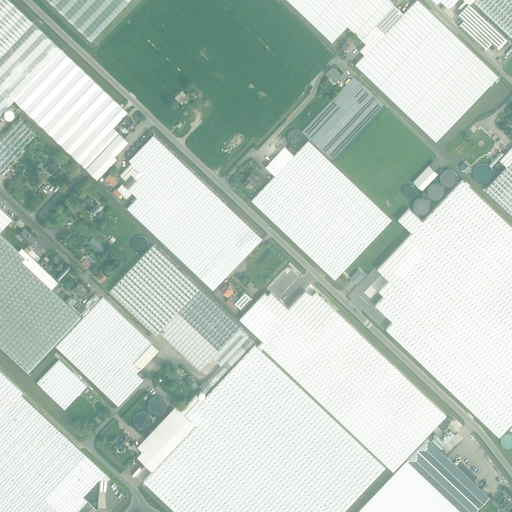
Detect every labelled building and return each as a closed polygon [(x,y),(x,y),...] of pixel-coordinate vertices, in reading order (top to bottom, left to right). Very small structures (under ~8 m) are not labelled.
[(0,0),(0,113),(13,100),(42,127),(42,128),(79,163),(85,169),(119,134),(113,128),(128,112),(120,105),(8,0),(0,0)] [(47,0),(92,41),(130,0),(47,0)] [(287,0),(302,14),(332,42),(347,27),(352,31),(382,0),(287,0)] [(386,33),(365,54),(355,65),(436,142),(499,76),(418,0),(416,0),(403,13),(389,0),(382,0),(352,31),(361,40),(376,24),(386,33)] [(511,0),(432,0),(437,4),(440,0),(448,8),(452,5),(455,2),(457,0),(464,0),(468,3),(468,2),(470,4),(474,0),(511,36),(511,0)] [(469,3),(457,15),(463,21),(459,25),(472,38),(485,50),(492,43),(498,49),(507,40),(469,3)] [(366,44),(360,50),(365,54),(386,33),(376,24),(361,40),(366,44)] [(347,40),(341,47),(347,52),(349,51),(350,51),(354,47),(347,40)] [(332,67),(326,74),(335,82),(339,78),(343,81),(347,77),(343,73),(341,76),(332,67)] [(182,91),(175,98),(181,104),(191,95),(188,92),(186,95),(182,91)] [(123,121),(119,125),(127,132),(136,123),(130,118),(129,118),(127,116),(122,121),(123,121)] [(0,137),(0,172),(18,154),(36,135),(19,118),(0,137)] [(114,157),(128,142),(119,134),(85,169),(97,180),(116,159),(114,157)] [(301,140),(301,139),(301,137),(300,136),(300,135),(298,134),(296,134),(294,134),(293,134),(292,135),(291,136),(290,137),(290,138),(290,139),(290,141),(291,143),(292,144),(293,145),(294,145),(295,145),(297,145),(298,145),(299,144),(301,142),(301,141),(301,140)] [(136,180),(127,189),(131,193),(137,198),(127,208),(155,235),(174,252),(175,254),(213,290),(237,265),(248,252),(262,238),(153,135),(129,161),(131,162),(137,168),(131,174),(136,180)] [(47,150),(47,149),(47,147),(47,146),(46,144),(44,143),(43,141),(42,141),(40,140),(38,140),(37,140),(34,141),(33,141),(31,143),(30,144),(29,145),(29,147),(28,149),(29,151),(29,153),(30,154),(31,156),(32,157),(34,158),(35,159),(37,159),(39,159),(41,158),(43,158),(44,156),(46,155),(47,153),(47,151),(47,150)] [(251,201),(291,239),(335,280),(392,220),(348,178),(308,141),(294,156),(275,176),(251,201)] [(511,145),(499,160),(506,166),(511,159),(511,145)] [(265,167),(275,176),(294,156),(284,147),(265,167)] [(53,164),(47,170),(53,176),(58,171),(59,172),(62,168),(53,159),(50,162),(53,164)] [(511,215),(511,159),(506,166),(484,190),(511,215)] [(115,188),(112,192),(117,197),(121,193),(126,199),(131,193),(127,189),(136,180),(131,174),(137,168),(131,162),(120,174),(125,180),(116,189),(115,188)] [(466,163),(461,168),(466,173),(468,171),(470,170),(471,168),(466,163)] [(491,173),(491,171),(490,169),(489,168),(488,166),(487,165),(486,164),(484,164),(483,164),(481,164),(479,164),(477,165),(476,166),(475,167),(474,169),(473,171),(473,172),(473,174),(474,176),(474,178),(475,179),(477,180),(478,181),(479,181),(482,182),(483,182),(485,181),(487,180),(488,179),(489,178),(490,176),(491,175),(491,173)] [(438,174),(428,165),(413,182),(422,191),(438,174)] [(110,173),(105,178),(113,186),(118,180),(110,173)] [(248,187),(251,184),(253,186),(258,181),(251,174),(248,177),(249,177),(243,183),(248,187)] [(385,296),(376,305),(393,321),(390,325),(386,329),(499,436),(511,422),(511,226),(495,211),(468,185),(462,180),(423,221),(422,220),(420,218),(410,209),(409,208),(404,213),(398,219),(411,231),(411,232),(412,232),(405,239),(423,256),(385,296)] [(84,201),(89,205),(87,207),(88,209),(87,210),(87,211),(88,212),(89,212),(90,212),(91,212),(92,213),(100,205),(94,199),(93,200),(89,196),(88,196),(84,192),(80,195),(85,200),(84,201)] [(12,219),(0,207),(0,227),(2,229),(12,219)] [(0,346),(27,372),(81,316),(80,316),(51,289),(58,282),(27,252),(22,248),(18,251),(0,233),(0,231),(2,229),(0,227),(0,346)] [(24,228),(18,234),(29,245),(34,240),(30,236),(31,235),(24,228)] [(93,237),(87,243),(99,254),(104,248),(93,237)] [(405,239),(377,268),(389,279),(379,290),(385,296),(423,256),(405,239)] [(153,245),(146,252),(110,291),(156,335),(159,331),(200,370),(212,357),(221,365),(205,382),(204,380),(199,385),(207,392),(255,342),(199,289),(153,245)] [(82,262),(81,263),(87,268),(96,259),(91,254),(89,256),(87,254),(85,256),(84,255),(79,259),(82,262)] [(358,269),(350,278),(356,285),(365,276),(358,269)] [(96,275),(100,280),(103,283),(107,278),(100,271),(98,273),(96,275)] [(59,281),(52,289),(55,291),(62,284),(59,281)] [(73,289),(72,291),(75,294),(77,293),(83,299),(87,295),(85,293),(86,291),(78,283),(73,289)] [(226,284),(221,290),(228,297),(233,291),(229,288),(231,285),(229,283),(227,285),(226,284)] [(255,302),(263,310),(266,307),(284,323),(294,313),(314,332),(336,310),(316,291),(312,295),(305,290),(288,308),(271,292),(268,295),(265,292),(255,302)] [(235,303),(241,309),(251,300),(244,293),(238,299),(233,294),(232,293),(229,296),(230,297),(226,302),(231,306),(235,303)] [(95,294),(84,305),(88,309),(83,315),(79,311),(78,311),(77,310),(76,311),(81,316),(80,316),(81,316),(83,318),(55,347),(74,365),(118,406),(143,380),(136,373),(140,369),(133,362),(151,344),(132,326),(102,297),(100,299),(95,294)] [(78,300),(72,306),(77,310),(78,311),(79,311),(83,315),(88,309),(84,305),(84,304),(83,305),(78,300)] [(255,302),(240,319),(263,341),(260,344),(393,471),(446,414),(336,310),(314,332),(294,313),(284,323),(266,307),(263,310),(255,302)] [(140,369),(158,350),(151,344),(133,362),(140,369)] [(343,511),(386,467),(255,344),(202,399),(193,410),(202,418),(153,471),(143,481),(176,511),(343,511)] [(86,387),(58,360),(37,383),(64,410),(86,387)] [(171,373),(167,377),(170,380),(173,377),(180,383),(183,381),(180,378),(182,376),(176,370),(172,374),(171,373)] [(0,511),(78,511),(87,502),(83,497),(104,474),(59,432),(0,372),(0,511)] [(189,376),(184,381),(193,390),(198,385),(189,376)] [(202,399),(196,394),(183,408),(175,401),(172,404),(175,407),(137,447),(142,451),(137,456),(137,457),(137,459),(137,460),(137,461),(138,463),(140,464),(141,465),(143,465),(144,466),(145,465),(146,465),(153,471),(202,418),(193,410),(202,399)] [(159,415),(158,414),(158,413),(157,412),(157,411),(155,410),(154,410),(153,410),(151,410),(149,411),(148,412),(147,413),(147,415),(147,416),(148,418),(149,419),(150,420),(151,421),(153,421),(154,421),(155,421),(157,419),(158,418),(158,416),(159,415)] [(439,427),(434,431),(438,435),(443,431),(439,427)] [(448,432),(442,439),(447,443),(455,435),(452,432),(450,430),(448,432)] [(117,438),(112,444),(120,451),(125,445),(124,444),(129,438),(124,433),(119,439),(117,438)] [(511,433),(509,433),(508,433),(506,433),(505,434),(504,435),(503,436),(502,437),(502,438),(501,440),(501,441),(502,443),(502,444),(503,445),(504,446),(506,447),(508,448),(509,448),(511,447),(511,446),(511,433)] [(489,497),(473,481),(477,477),(461,462),(457,466),(441,450),(428,438),(406,460),(461,511),(474,511),(475,511),(489,497)] [(133,443),(130,447),(138,454),(141,451),(133,443)] [(475,511),(474,511),(461,511),(406,460),(357,511),(475,511)] [(507,511),(511,505),(511,502),(504,494),(497,501),(503,507),(501,508),(505,511),(506,510),(507,511)] [(94,511),(96,510),(87,502),(78,511),(94,511)]
